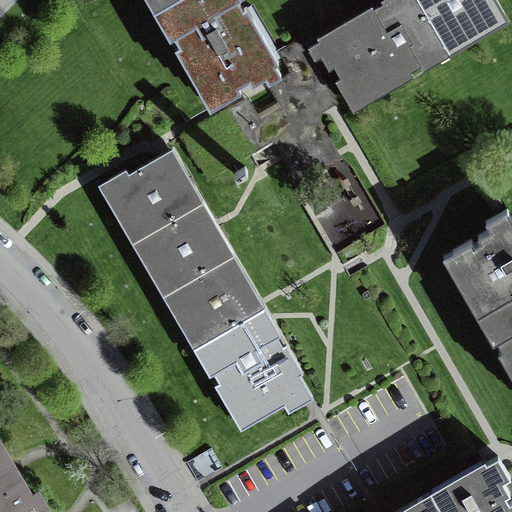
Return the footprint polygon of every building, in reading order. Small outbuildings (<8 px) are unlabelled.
[(150,0),(156,9),(172,0),(150,0)] [(243,0),(172,0),(156,9),(211,105),(266,74),(263,69),(278,61),(272,49),(254,19),(243,0)] [(381,0),(314,39),(350,101),(366,92),(369,97),(439,57),(434,48),(443,43),(417,0),(381,0)] [(417,0),(443,43),(453,36),(459,46),(491,27),(487,19),(501,11),(494,0),(417,0)] [(262,15),(254,19),(272,49),(279,45),(262,15)] [(232,106),(182,135),(207,179),(277,138),(264,115),(244,127),(232,106)] [(200,202),(169,149),(128,173),(126,169),(108,179),(117,194),(110,198),(129,231),(138,226),(144,235),(200,202)] [(200,202),(144,235),(150,245),(140,251),(160,284),(168,279),(173,288),(231,255),(200,202)] [(511,293),(511,216),(507,208),(486,220),(490,228),(445,254),(479,312),(511,293)] [(231,255),(173,288),(179,298),(171,303),(190,336),(199,330),(205,341),(262,307),(231,255)] [(511,293),(479,312),(511,367),(511,293)] [(262,307),(205,341),(211,350),(201,355),(234,410),(239,407),(249,423),(308,388),(299,373),(302,371),(286,343),(283,345),(277,335),(278,334),(262,307)] [(0,446),(0,511),(8,511),(31,499),(0,446)] [(485,462),(432,493),(443,511),(511,511),(511,500),(509,502),(505,495),(509,492),(502,479),(509,475),(499,457),(486,464),(485,462)] [(443,511),(432,493),(398,511),(443,511)] [(46,511),(37,496),(31,499),(8,511),(46,511)]
